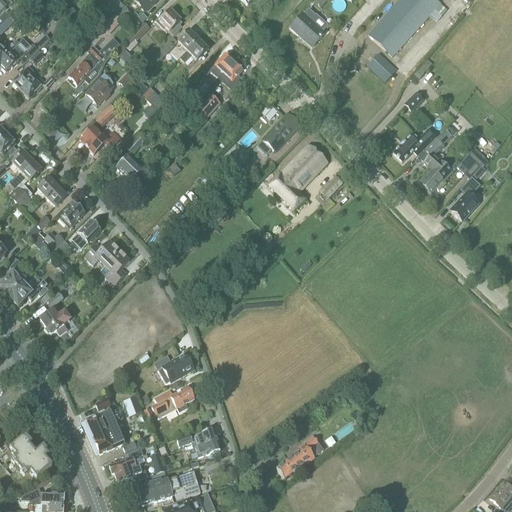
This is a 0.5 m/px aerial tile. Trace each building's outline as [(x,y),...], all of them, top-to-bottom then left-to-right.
[(118,0),(117,0),(109,8),(111,11),(112,12),(122,4),(118,0)] [(133,0),(133,1),(144,13),(157,0),(133,0)] [(391,58),(441,6),(434,0),(400,0),(367,35),(391,58)] [(64,2),(59,6),(63,11),(68,6),(64,2)] [(122,4),(112,12),(115,15),(119,20),(122,23),(132,34),(147,20),(143,15),(139,19),(135,14),(133,16),(129,11),(128,11),(124,7),(125,7),(122,4)] [(303,15),(289,30),(297,37),(299,35),(312,47),(311,49),(311,50),(324,35),(322,33),(328,27),(316,16),(315,17),(308,10),(303,16),(303,15)] [(0,27),(1,26),(5,23),(10,18),(5,13),(0,18),(0,27)] [(179,22),(169,13),(159,23),(157,20),(154,23),(155,24),(153,26),(165,37),(169,33),(179,22)] [(66,17),(58,25),(63,30),(71,22),(66,17)] [(107,28),(113,33),(122,23),(116,18),(107,28)] [(43,25),(37,20),(28,29),(33,35),(43,25)] [(136,44),(149,30),(143,25),(127,43),(128,44),(124,49),(130,54),(137,45),(136,44)] [(179,61),(197,42),(188,32),(176,44),(180,47),(178,50),(174,50),(169,55),(176,62),(178,60),(179,61)] [(89,57),(81,65),(68,79),(76,88),(83,80),(89,86),(98,78),(106,61),(120,48),(113,40),(99,54),(93,48),(87,55),(89,57)] [(0,62),(9,53),(18,44),(16,42),(12,46),(11,45),(8,48),(4,44),(0,47),(0,62)] [(207,51),(197,42),(179,61),(183,65),(191,58),(195,62),(207,51)] [(151,61),(151,62),(156,66),(173,48),(169,43),(151,61)] [(9,53),(0,62),(0,68),(0,69),(5,74),(11,69),(13,70),(18,64),(17,62),(20,59),(23,62),(26,59),(29,61),(37,53),(32,48),(24,56),(16,48),(19,45),(18,44),(9,53)] [(43,58),(37,53),(29,61),(34,67),(43,58)] [(396,71),(378,54),(366,66),(384,83),(396,71)] [(225,55),(214,66),(211,63),(202,73),(206,77),(210,72),(218,80),(234,63),(225,55)] [(242,72),(234,63),(218,80),(231,92),(242,80),(238,77),(242,72)] [(428,69),(429,69),(424,65),(413,76),(419,81),(424,76),(423,75),(428,69)] [(28,69),(24,73),(12,84),(20,93),(36,77),(28,69)] [(118,86),(123,91),(133,80),(128,75),(118,86)] [(146,79),(142,75),(138,79),(142,83),(146,79)] [(44,85),(36,77),(20,93),(28,101),(35,94),(36,95),(43,89),(46,92),(54,84),(49,79),(44,85)] [(111,93),(108,91),(113,86),(104,77),(85,96),(97,107),(111,93)] [(131,86),(141,95),(146,90),(136,81),(131,86)] [(145,101),(151,107),(157,113),(165,105),(150,90),(142,98),(145,101)] [(190,92),(189,93),(188,92),(182,98),(192,107),(199,100),(190,92)] [(403,106),(410,113),(423,101),(416,94),(403,106)] [(219,105),(210,97),(196,111),(205,120),(219,105)] [(157,113),(151,107),(143,115),(149,121),(157,113)] [(95,123),(101,130),(116,116),(109,109),(95,123)] [(261,141),(262,142),(257,147),(257,150),(264,156),(267,156),(272,151),(274,154),(299,128),(286,116),(261,141)] [(86,149),(101,135),(94,128),(79,142),(86,149)] [(424,153),(418,159),(424,164),(423,165),(430,172),(419,185),(430,195),(431,195),(435,191),(436,190),(438,192),(439,193),(445,186),(444,184),(457,170),(462,175),(463,175),(475,163),(468,157),(459,167),(458,166),(455,164),(455,165),(449,171),(448,171),(447,170),(447,167),(444,163),(440,163),(432,157),(450,139),(455,135),(449,129),(445,133),(444,132),(437,139),(423,152),(424,153)] [(411,136),(391,155),(401,165),(402,166),(413,155),(416,158),(416,159),(417,159),(423,152),(437,139),(436,139),(428,130),(427,131),(416,142),(415,141),(411,136)] [(106,140),(101,135),(86,149),(93,156),(105,146),(110,151),(120,141),(113,134),(106,140)] [(5,137),(0,142),(0,156),(2,158),(6,154),(10,159),(16,152),(12,148),(14,146),(10,142),(11,141),(6,136),(5,137)] [(125,151),(132,157),(145,142),(139,136),(125,151)] [(327,165),(308,147),(279,177),(268,188),(293,213),(304,202),(298,196),(327,165)] [(234,169),(247,167),(249,154),(238,149),(228,157),(229,158),(223,161),(228,171),(234,168),(234,169)] [(473,150),(472,152),(468,156),(481,168),(482,168),(483,169),(488,164),(473,150)] [(22,154),(19,151),(0,170),(0,178),(13,166),(12,165),(15,161),(22,155),(22,154)] [(22,155),(15,161),(12,165),(13,166),(21,174),(31,164),(22,155)] [(139,182),(135,178),(142,172),(128,157),(116,170),(134,188),(139,182)] [(165,166),(173,176),(179,172),(171,161),(165,166)] [(29,183),(40,173),(31,164),(21,174),(2,192),(11,201),(21,213),(23,211),(27,206),(30,203),(32,198),(31,197),(29,197),(28,197),(27,198),(26,198),(25,198),(19,192),(29,183)] [(327,183),(321,189),(330,198),(342,185),(335,178),(334,178),(328,185),(327,183)] [(46,199),(57,189),(53,185),(54,183),(50,179),(49,180),(48,180),(37,190),(46,199)] [(471,179),(460,192),(464,196),(449,212),(461,223),(478,205),(470,198),(479,187),(471,179)] [(236,204),(249,190),(241,182),(228,196),(236,204)] [(57,189),(46,199),(55,208),(65,198),(57,189)] [(33,213),(27,206),(23,211),(29,217),(33,213)] [(74,209),(73,207),(62,218),(68,225),(64,228),(68,232),(83,217),(79,213),(79,211),(76,209),(74,209)] [(41,232),(50,223),(45,218),(36,227),(41,232)] [(71,243),(80,252),(86,246),(86,245),(87,246),(99,234),(98,233),(98,231),(96,229),(94,229),(90,224),(77,236),(79,237),(78,238),(77,237),(71,243)] [(30,243),(40,233),(34,228),(22,241),(27,246),(30,243)] [(37,236),(30,243),(34,247),(40,241),(41,240),(37,236)] [(57,238),(54,240),(50,236),(45,242),(49,246),(48,247),(53,253),(63,243),(57,238)] [(61,261),(65,257),(61,253),(67,247),(64,243),(53,254),(61,261)] [(105,268),(119,253),(109,243),(100,253),(95,248),(85,259),(93,267),(98,261),(105,268)] [(119,273),(129,263),(119,253),(105,268),(110,273),(104,279),(113,288),(124,277),(119,273)] [(51,264),(56,259),(52,255),(47,259),(51,264)] [(13,274),(16,272),(17,271),(21,267),(17,263),(9,271),(13,274)] [(12,276),(0,287),(0,290),(8,299),(24,283),(25,282),(16,273),(13,276),(12,276)] [(24,283),(8,299),(17,309),(27,300),(31,304),(37,298),(41,301),(48,293),(44,290),(40,295),(35,291),(35,290),(30,295),(27,292),(30,289),(24,283)] [(43,284),(35,291),(40,295),(44,290),(47,288),(43,284)] [(63,303),(59,297),(48,304),(52,310),(63,303)] [(66,332),(62,327),(69,322),(63,314),(57,319),(52,312),(39,321),(50,337),(56,333),(59,338),(66,332)] [(157,373),(165,387),(170,384),(170,385),(193,372),(184,356),(161,370),(162,371),(157,373)] [(154,401),(157,406),(151,409),(158,421),(176,411),(178,416),(188,411),(185,406),(193,401),(187,389),(171,398),(169,393),(154,401)] [(104,398),(94,406),(98,415),(110,409),(106,400),(106,401),(104,398)] [(145,398),(138,401),(141,408),(148,404),(145,398)] [(135,399),(122,403),(128,420),(141,415),(135,399)] [(147,422),(153,420),(149,411),(143,413),(147,422)] [(85,421),(86,424),(85,425),(91,438),(92,437),(93,439),(115,429),(107,412),(97,417),(98,419),(94,420),(93,418),(85,421)] [(93,440),(92,442),(99,456),(122,446),(115,429),(93,439),(93,440)] [(216,442),(212,432),(199,437),(200,437),(190,441),(189,437),(175,441),(178,449),(195,444),(197,449),(216,442)] [(30,445),(31,445),(24,437),(9,450),(16,458),(11,462),(24,478),(29,473),(36,481),(51,468),(44,460),(49,456),(42,448),(37,452),(30,445)] [(323,452),(312,438),(296,450),(299,453),(276,471),(284,481),(307,464),(308,465),(314,460),(313,459),(323,452)] [(198,460),(207,457),(220,452),(216,442),(197,449),(194,450),(198,460)] [(136,449),(134,443),(122,448),(124,454),(136,449)] [(285,449),(280,443),(276,446),(281,453),(285,449)] [(115,479),(141,470),(141,469),(138,461),(143,459),(141,453),(128,457),(129,462),(126,463),(108,470),(111,477),(114,476),(115,479)] [(156,477),(164,474),(164,473),(163,469),(160,462),(159,458),(158,455),(149,458),(151,461),(152,465),(156,477)] [(132,479),(136,478),(138,482),(146,479),(143,469),(141,469),(141,470),(115,479),(117,486),(132,481),(132,479)] [(136,491),(141,508),(141,507),(142,509),(172,499),(171,496),(182,492),(185,500),(200,496),(193,474),(172,481),(167,483),(166,481),(136,490),(136,491)] [(511,490),(504,483),(489,500),(501,510),(511,497),(511,490)] [(48,497),(40,497),(38,492),(22,499),(22,502),(29,502),(29,508),(36,509),(36,508),(41,508),(41,507),(62,508),(63,505),(64,497),(48,496),(48,497)] [(214,511),(208,497),(198,501),(198,500),(165,511),(214,511)]
